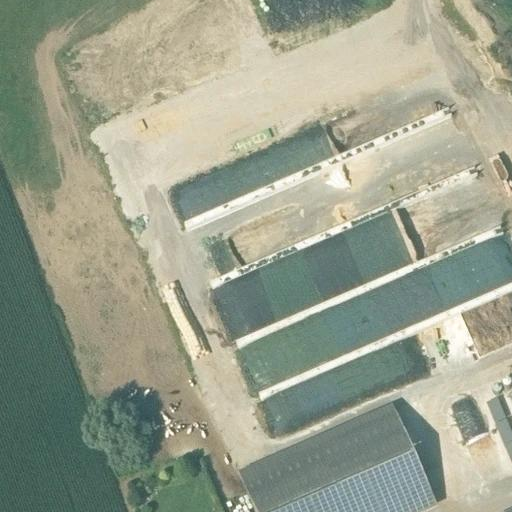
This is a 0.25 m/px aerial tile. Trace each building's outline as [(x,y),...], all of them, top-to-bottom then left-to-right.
[(102,118),(236,66),(225,39),(227,38),(216,8),(215,8),(212,0),(185,0),(61,48),(72,75),(78,72),(90,102),(95,100),(102,118)] [(135,144),(223,100),(213,81),(126,125),(135,144)] [(285,140),(297,108),(275,101),(264,132),(285,140)] [(397,106),(290,147),(301,174),(407,134),(397,106)] [(140,173),(222,147),(216,129),(134,155),(140,173)] [(197,198),(254,174),(246,156),(189,181),(197,198)] [(432,192),(417,181),(412,187),(404,181),(401,185),(391,177),(384,187),(400,199),(406,192),(422,205),(432,192)] [(511,268),(447,295),(461,327),(511,305),(511,268)] [(474,368),(511,356),(511,330),(437,353),(446,383),(467,377),(461,358),(470,355),(474,368)] [(511,364),(475,378),(510,472),(510,473),(511,472),(511,364)] [(510,472),(475,378),(456,385),(491,479),(510,472)] [(266,381),(232,388),(237,411),(271,404),(266,381)] [(393,411),(239,478),(254,511),(420,511),(435,506),(393,411)]
